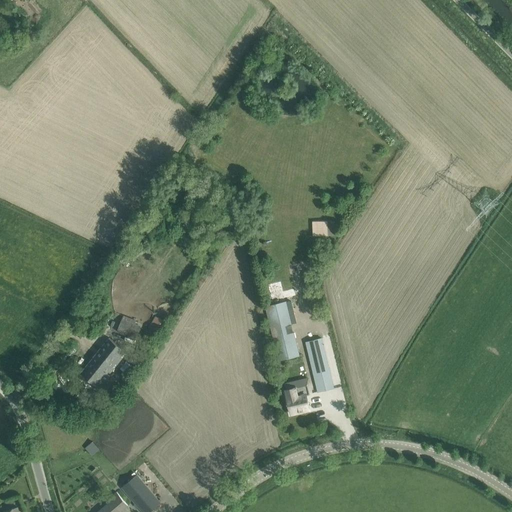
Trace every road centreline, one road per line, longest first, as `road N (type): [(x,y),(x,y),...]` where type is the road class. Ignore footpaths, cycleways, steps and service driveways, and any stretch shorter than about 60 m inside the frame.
road 1 (tertiary): [(511,491),(419,448),(348,444),(275,466),(213,511)]
road 2 (unclassified): [(50,511),(19,409),(0,386)]
